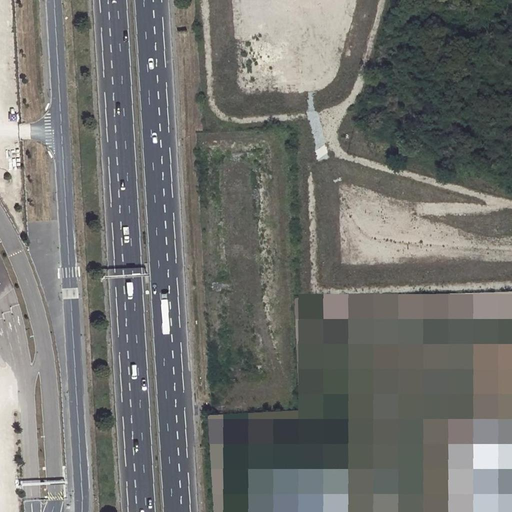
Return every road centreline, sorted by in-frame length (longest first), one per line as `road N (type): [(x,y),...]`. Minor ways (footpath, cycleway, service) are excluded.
road 1 (residential): [(52,0),(81,511)]
road 2 (trunk): [(117,0),(146,511)]
road 3 (trunk): [(172,511),(143,0)]
road 4 (unknown): [(511,180),(389,146),(251,75),(237,56),(241,0)]
